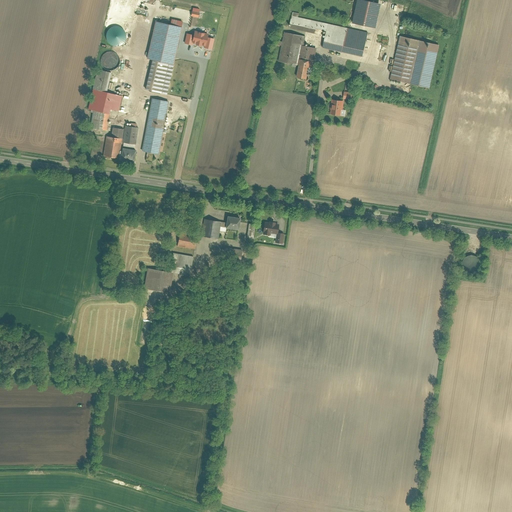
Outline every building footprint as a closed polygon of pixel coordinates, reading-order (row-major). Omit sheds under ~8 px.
[(380,3),(365,0),(356,0),(351,22),(375,28),(380,3)] [(300,14),(293,12),(290,27),(316,33),(317,29),(329,31),(325,48),(364,57),(370,33),(299,17),(300,14)] [(184,26),(156,20),(148,57),(153,58),(146,88),(169,92),(184,26)] [(113,46),(116,46),(120,45),(123,43),(125,40),(126,37),(126,33),(124,30),(122,27),(118,25),(115,25),(111,25),(108,27),(106,30),(105,33),(104,36),(105,40),(107,42),(109,45),(113,46)] [(208,33),(195,30),(193,36),(192,42),(205,45),(207,38),(208,33)] [(308,35),(285,31),(283,41),(280,40),(280,44),(282,45),(279,61),(300,66),(298,77),(309,79),(311,73),(314,74),(320,47),(306,45),(308,35)] [(441,45),(400,36),(391,79),(432,88),(441,45)] [(214,39),(207,38),(205,48),(212,49),(214,39)] [(108,70),(111,70),(114,69),(116,67),(118,65),(119,62),(119,59),(118,56),(116,53),(113,52),(110,51),(107,52),(104,53),(102,55),(101,58),(100,61),(101,64),(102,66),(105,68),(108,70)] [(112,74),(98,70),(88,110),(93,111),(91,128),(108,130),(111,110),(132,115),(135,104),(133,103),(133,100),(122,98),(122,96),(107,92),(112,74)] [(355,92),(345,91),(344,99),(355,100),(355,92)] [(169,102),(151,99),(143,150),(159,153),(169,102)] [(344,101),(332,100),(331,115),(347,116),(347,111),(344,110),(344,101)] [(112,136),(106,135),(103,159),(120,161),(123,144),(124,144),(122,160),(134,162),(136,150),(133,149),(136,128),(126,126),(125,130),(113,129),(112,136)] [(228,223),(203,219),(200,236),(219,239),(220,231),(227,232),(227,229),(240,231),(242,218),(229,215),(228,223)] [(281,224),(265,221),(263,234),(277,236),(276,243),(283,244),(285,233),(280,232),(281,224)] [(256,224),(249,223),(247,239),(253,240),(256,224)] [(196,236),(179,233),(176,247),(194,250),(196,236)] [(224,247),(223,255),(240,257),(241,249),(224,247)] [(169,272),(146,268),(143,289),(170,293),(173,273),(190,276),(193,257),(172,253),(169,272)] [(468,273),(471,274),(474,273),(476,271),(478,269),(479,266),(479,263),(478,260),(476,258),(473,256),(470,256),(467,256),(465,258),(463,260),(461,262),(461,265),(462,268),(463,270),(465,272),(468,273)]
